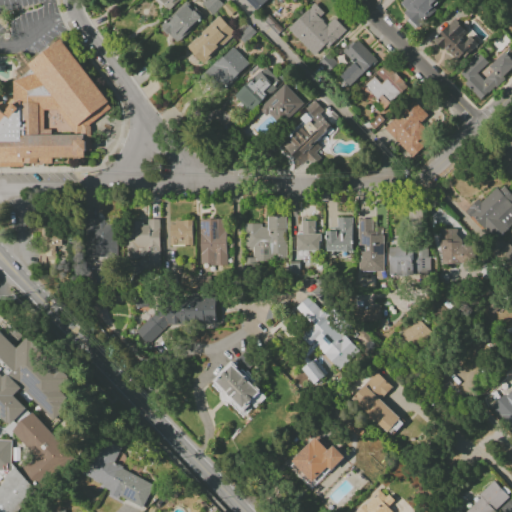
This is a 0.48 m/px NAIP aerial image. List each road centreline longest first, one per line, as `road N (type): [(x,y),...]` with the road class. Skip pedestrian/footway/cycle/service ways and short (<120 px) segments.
road 1 (residential): [(481,123),(415,175),(210,188),(156,182),(0,189)]
road 2 (primary): [(244,511),(0,257)]
road 3 (residential): [(481,123),(361,0)]
road 4 (residential): [(148,124),(72,0)]
